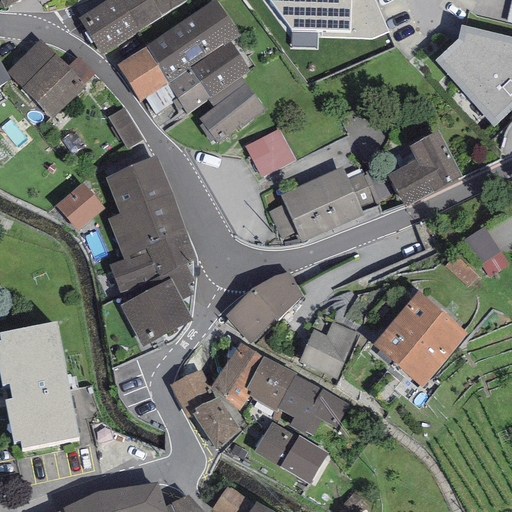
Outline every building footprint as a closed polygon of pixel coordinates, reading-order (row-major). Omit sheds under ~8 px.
[(0,0),(5,8),(19,0),(0,0)] [(101,56),(132,36),(109,0),(106,0),(77,18),(101,56)] [(109,0),(132,36),(163,17),(152,0),(109,0)] [(215,0),(214,0),(145,47),(167,84),(230,42),(238,36),(215,0)] [(152,0),(163,17),(187,0),(186,0),(152,0)] [(388,32),(374,0),(269,0),(291,29),(290,47),(317,48),(317,38),(371,40),(388,32)] [(511,37),(460,25),(458,39),(435,60),(494,127),(511,110),(511,37)] [(85,86),(83,84),(94,74),(77,57),(67,67),(40,40),(6,73),(51,119),(85,86)] [(250,73),(230,42),(167,84),(177,99),(187,114),(208,101),(241,78),(250,73)] [(145,47),(116,64),(139,102),(145,99),(167,84),(145,47)] [(0,61),(0,86),(10,80),(0,61)] [(246,85),(241,78),(208,101),(213,108),(246,85)] [(177,99),(167,84),(145,99),(155,114),(177,99)] [(210,142),(214,139),(217,144),(264,110),(246,85),(213,108),(199,119),(202,124),(199,127),(210,142)] [(124,108),(108,118),(127,150),(143,140),(124,108)] [(245,147),(261,178),(295,161),(279,130),(245,147)] [(417,159),(387,176),(405,208),(462,176),(437,132),(410,147),(417,159)] [(123,260),(108,265),(120,294),(185,264),(196,259),(156,156),(105,178),(119,215),(107,220),(123,260)] [(342,167),(310,182),(332,229),(363,215),(362,212),(348,180),(342,167)] [(364,173),(348,180),(362,212),(379,205),(364,173)] [(301,243),(332,229),(310,182),(280,196),(284,205),(296,232),(301,243)] [(77,232),(105,208),(83,183),(55,206),(77,232)] [(296,232),(284,205),(268,212),(281,239),(296,232)] [(484,226),(463,241),(490,278),(509,265),(484,226)] [(454,256),(444,267),(467,287),(477,276),(454,256)] [(192,321),(182,301),(192,294),(188,284),(193,282),(185,264),(120,294),(124,303),(120,306),(142,347),(192,321)] [(274,275),(251,289),(225,316),(250,344),(276,319),(278,321),(302,296),(289,272),(274,275)] [(467,333),(417,291),(372,345),(422,387),(467,333)] [(57,322),(0,332),(0,377),(1,385),(9,384),(12,399),(5,400),(13,442),(20,441),(21,449),(79,438),(57,322)] [(358,334),(332,323),(326,336),(313,330),(298,363),(337,380),(358,334)] [(245,389),(263,357),(239,343),(210,388),(240,411),(249,396),(251,392),(245,389)] [(296,374),(263,357),(245,389),(251,392),(249,396),(275,413),(277,409),(295,375),(296,374)] [(202,371),(169,385),(187,419),(194,417),(192,414),(196,412),(194,409),(214,400),(202,371)] [(348,405),(295,375),(277,409),(293,418),(288,426),(306,436),(308,433),(313,437),(320,420),(336,429),(348,405)] [(214,400),(194,409),(196,412),(192,414),(194,417),(216,449),(241,430),(221,404),(218,397),(214,400)] [(297,438),(271,423),(254,452),(280,467),(297,438)] [(299,435),(297,438),(280,467),(309,486),(328,454),(299,435)] [(247,453),(234,445),(229,453),(242,461),(247,453)] [(63,508),(63,510),(63,511),(166,511),(165,507),(158,483),(97,492),(63,508)] [(248,511),(254,504),(227,486),(211,510),(213,511),(248,511)] [(202,511),(188,495),(165,507),(166,511),(202,511)] [(270,511),(256,502),(254,504),(248,511),(270,511)]
